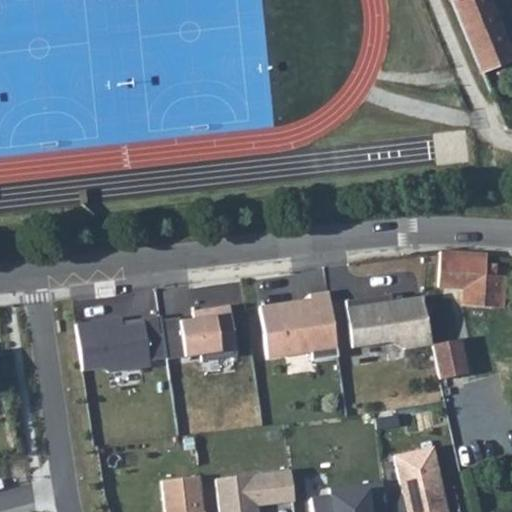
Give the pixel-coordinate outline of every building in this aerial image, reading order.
[(511,0),(448,0),(449,0),(481,73),(511,61),(511,54),(489,0),(511,0)] [(457,286),(456,303),(500,306),(500,286),(501,274),(485,273),(485,253),(437,251),(436,285),(457,286)] [(274,303),(256,306),(264,358),(306,351),(308,361),(334,356),(324,290),(304,293),(306,306),(298,307),(293,303),(274,306),(274,303)] [(385,293),(340,300),(348,346),(386,340),(402,347),(428,344),(417,296),(386,299),(385,293)] [(174,317),(156,320),(162,357),(163,360),(195,354),(196,361),(234,355),(225,304),(189,310),(190,317),(175,320),(174,317)] [(116,317),(70,325),(78,371),(98,367),(104,372),(147,364),(146,360),(162,357),(156,320),(155,316),(137,319),(138,321),(117,325),(116,317)] [(454,336),(429,342),(437,378),(462,372),(454,336)] [(444,511),(429,444),(391,452),(400,491),(409,489),(412,502),(403,503),(405,511),(444,511)] [(286,469),(212,478),(216,511),(255,511),(254,504),(289,500),(286,469)] [(201,511),(197,475),(159,480),(163,511),(201,511)] [(377,481),(326,486),(327,494),(307,496),(309,511),(379,511),(381,511),(377,481)]
